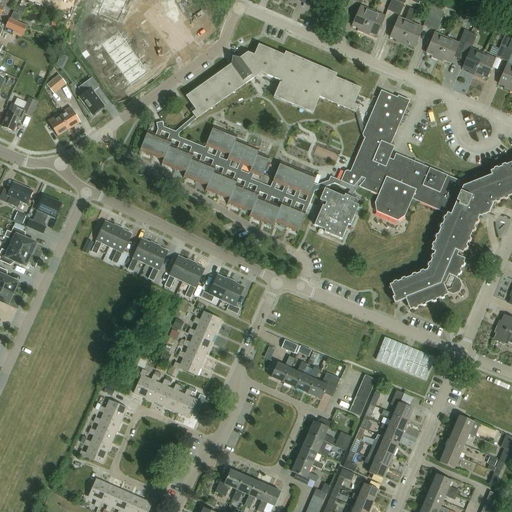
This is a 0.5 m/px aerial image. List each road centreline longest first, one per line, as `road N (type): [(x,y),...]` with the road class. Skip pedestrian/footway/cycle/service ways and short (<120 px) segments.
road 1 (residential): [(299,287),(300,257),(101,134)]
road 2 (residential): [(452,98),(239,6)]
road 3 (residential): [(87,190),(0,386)]
road 4 (residential): [(180,500),(113,472),(133,419),(153,413),(209,436)]
road 5 (residential): [(278,278),(87,190)]
road 6 (residential): [(101,134),(218,49),(239,6)]
road 7 (residential): [(461,353),(299,287)]
road 8 (residential): [(209,436),(278,278)]
road 9 (residential): [(394,511),(461,353)]
road 10 (residential): [(461,353),(511,237)]
